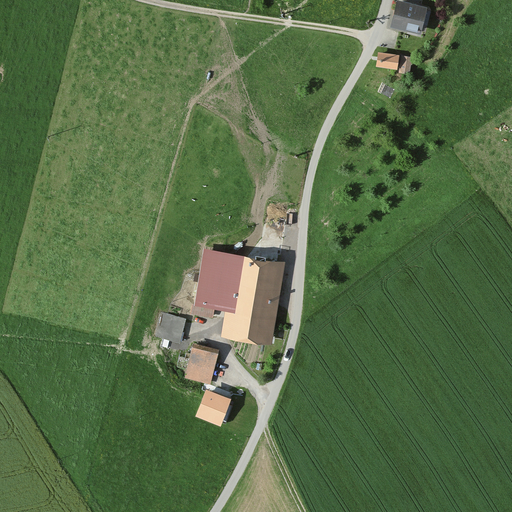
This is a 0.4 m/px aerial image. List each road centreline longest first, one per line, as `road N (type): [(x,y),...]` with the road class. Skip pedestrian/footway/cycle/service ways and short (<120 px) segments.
road 1 (unclassified): [(214,511),(282,371),(298,309),(312,166),(386,0)]
road 2 (track): [(144,0),(374,40)]
